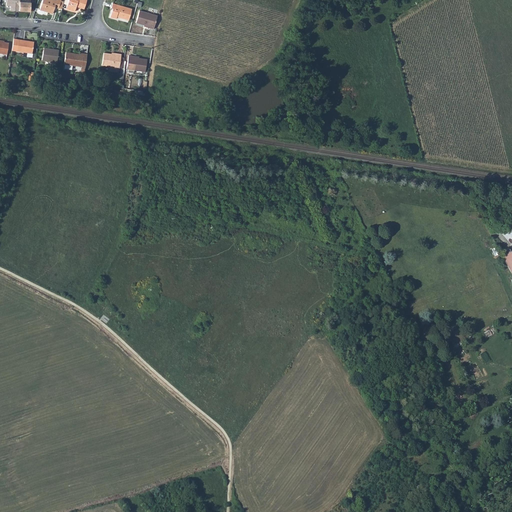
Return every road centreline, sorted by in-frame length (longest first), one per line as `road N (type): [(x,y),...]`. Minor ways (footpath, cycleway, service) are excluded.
road 1 (track): [(0,268),(99,320),(221,427),(230,447),(227,511)]
road 2 (track): [(323,511),(386,441),(453,471),(467,492)]
